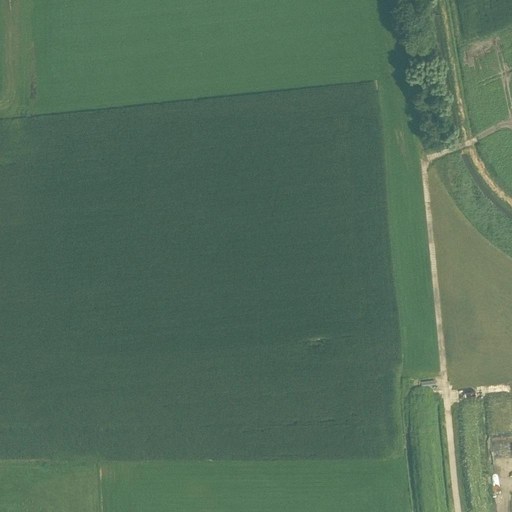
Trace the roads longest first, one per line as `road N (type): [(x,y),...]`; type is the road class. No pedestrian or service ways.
road 1 (track): [(479,139),(424,160),(458,511)]
road 2 (track): [(443,0),(473,156),(511,204)]
